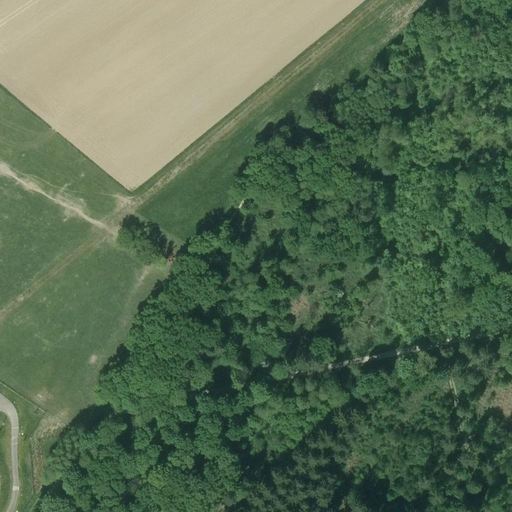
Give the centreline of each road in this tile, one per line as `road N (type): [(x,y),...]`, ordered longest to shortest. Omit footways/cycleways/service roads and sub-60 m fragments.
road 1 (track): [(123,419),(255,378),(511,323)]
road 2 (track): [(41,511),(86,440),(123,419)]
